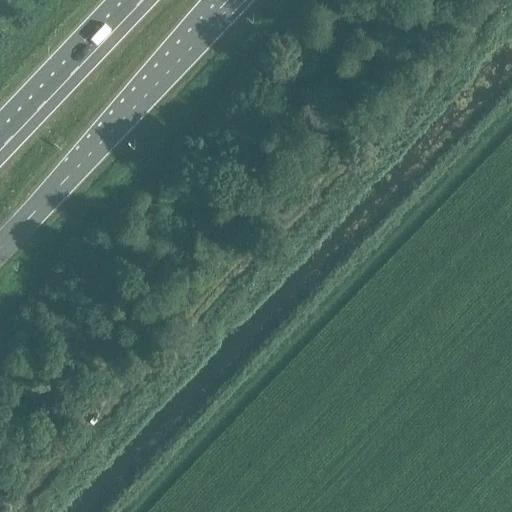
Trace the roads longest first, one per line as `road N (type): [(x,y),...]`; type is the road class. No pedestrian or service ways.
road 1 (trunk): [(0,248),(235,0)]
road 2 (trunk): [(142,0),(0,149)]
